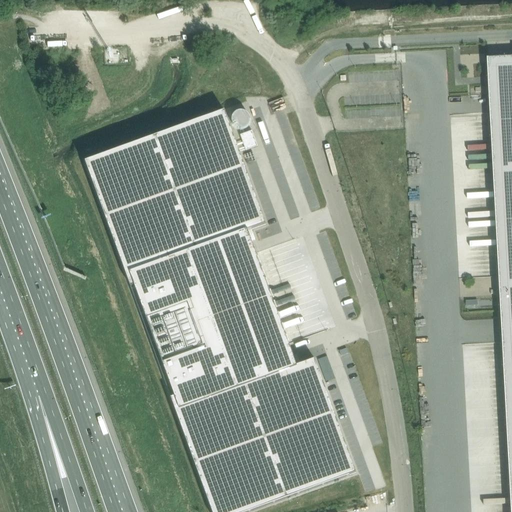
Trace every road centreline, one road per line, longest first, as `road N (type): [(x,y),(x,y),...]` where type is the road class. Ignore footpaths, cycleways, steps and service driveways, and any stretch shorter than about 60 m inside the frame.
road 1 (unclassified): [(50,35),(228,29),(260,40),(291,72),(371,309),(403,511)]
road 2 (motorway): [(119,511),(0,189)]
road 3 (track): [(284,65),(317,36),(511,15)]
road 4 (motorway): [(0,268),(46,393)]
road 5 (motorway): [(46,393),(85,511)]
road 6 (motorway): [(46,393),(62,511)]
